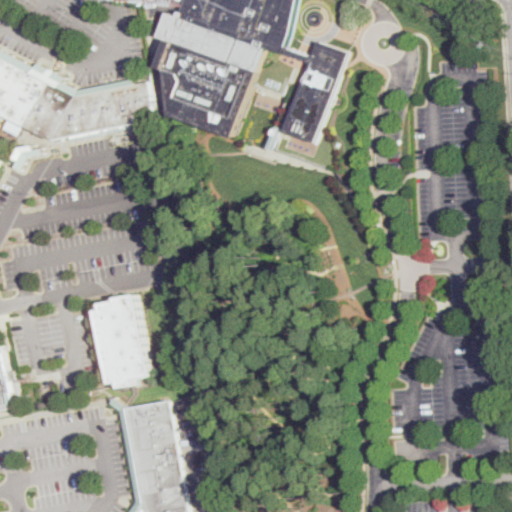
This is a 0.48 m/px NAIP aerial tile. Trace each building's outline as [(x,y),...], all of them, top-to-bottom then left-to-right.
[(301,0),(294,35),(290,47),(317,57),(323,41),(355,53),(323,143),(291,132),(315,63),(273,48),(241,138),(177,115),(169,67),(164,66),(173,38),(164,35),(172,11),(182,14),(184,9),(189,11),(192,0),(301,0)] [(0,46),(40,67),(43,63),(70,77),(68,81),(84,90),(140,78),(141,84),(153,81),(161,118),(58,139),(5,112),(0,122),(0,148),(15,157),(12,163),(3,158),(0,163),(0,46)] [(280,125),(288,128),(280,150),(272,147),(278,126),(279,127),(280,125)] [(38,144),(39,148),(47,147),(47,152),(32,155),(26,168),(21,165),(24,159),(20,157),(26,146),(38,144)] [(139,380),(140,385),(123,388),(122,381),(113,383),(98,310),(104,309),(103,304),(118,300),(117,298),(139,294),(156,376),(139,380)] [(0,342),(4,342),(17,407),(0,410),(0,342)] [(130,406),(131,408),(174,400),(193,511),(133,511),(141,502),(125,409),(116,404),(121,397),(130,406)]
